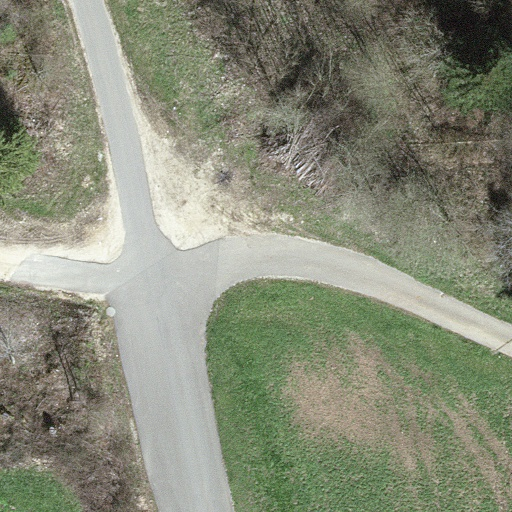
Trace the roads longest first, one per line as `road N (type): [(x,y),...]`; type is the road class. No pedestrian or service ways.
road 1 (track): [(0,241),(290,263),(379,281),(511,330)]
road 2 (unclassified): [(153,258),(84,0)]
road 3 (unclassified): [(153,258),(205,511)]
